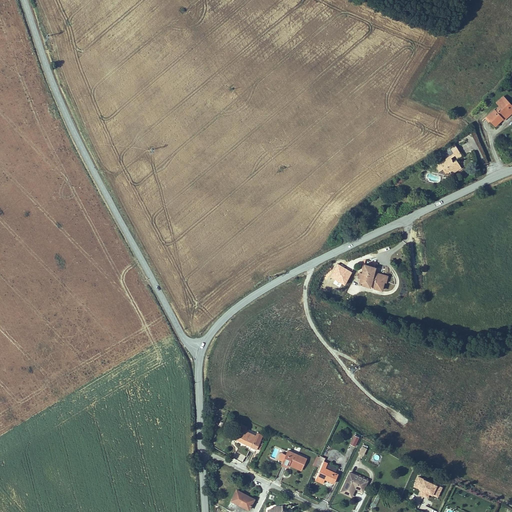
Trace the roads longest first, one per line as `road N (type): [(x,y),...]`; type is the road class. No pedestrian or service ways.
road 1 (tertiary): [(23,0),(73,131),(178,329),(201,350)]
road 2 (tertiary): [(511,170),(260,291),(212,330),(201,350)]
road 3 (residential): [(200,450),(327,511)]
